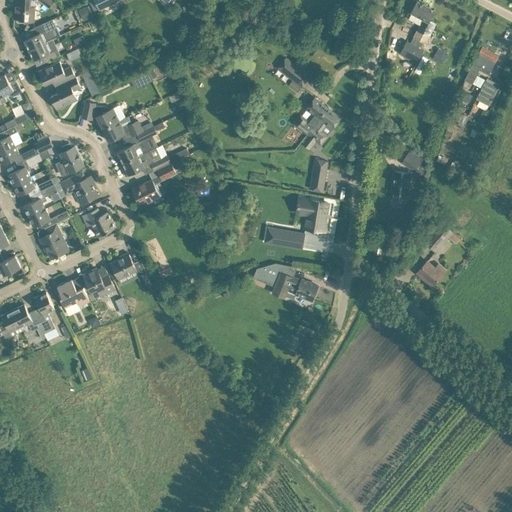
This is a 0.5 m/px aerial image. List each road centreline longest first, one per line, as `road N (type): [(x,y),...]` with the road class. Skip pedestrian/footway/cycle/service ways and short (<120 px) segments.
road 1 (residential): [(15,52),(42,118),(91,140),(130,222),(121,241),(40,276)]
road 2 (unclassified): [(223,511),(325,346),(341,313),(348,263)]
road 3 (unclassified): [(348,263),(381,0)]
road 4 (unclassified): [(511,396),(379,278),(348,263)]
